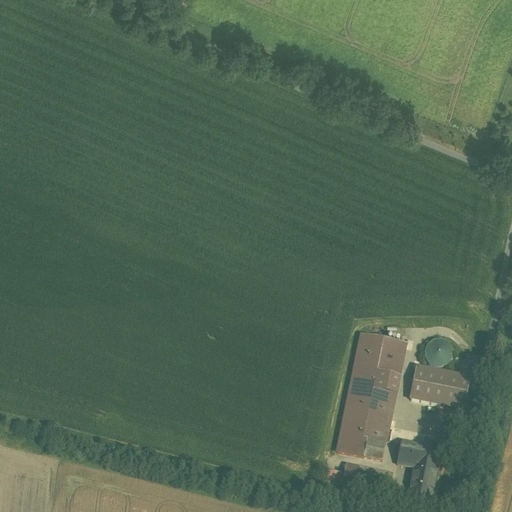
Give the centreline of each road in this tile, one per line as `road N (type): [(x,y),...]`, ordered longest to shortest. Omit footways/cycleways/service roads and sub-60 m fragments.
road 1 (residential): [(511,170),(110,0)]
road 2 (residential): [(454,511),(511,257)]
